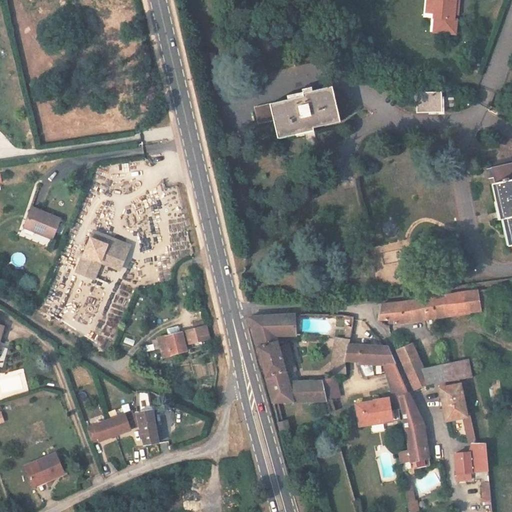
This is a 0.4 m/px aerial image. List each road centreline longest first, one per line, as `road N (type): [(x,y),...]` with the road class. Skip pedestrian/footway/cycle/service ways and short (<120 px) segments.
road 1 (primary): [(158,0),(230,310)]
road 2 (primary): [(290,511),(230,310)]
road 3 (unclassified): [(52,511),(208,446),(221,435),(224,417)]
road 4 (track): [(511,282),(359,309)]
road 5 (residential): [(359,309),(384,336),(438,439)]
road 6 (track): [(114,368),(0,299)]
road 7 (primary): [(240,383),(276,511)]
road 8 (residential): [(359,309),(230,310)]
